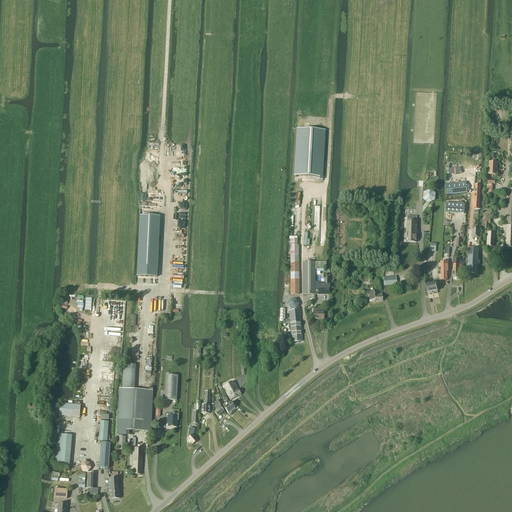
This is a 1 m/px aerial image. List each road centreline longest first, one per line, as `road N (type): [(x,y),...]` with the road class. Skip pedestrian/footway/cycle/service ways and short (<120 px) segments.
road 1 (tertiary): [(154,511),(334,359),(468,306),(511,279)]
road 2 (track): [(169,0),(162,287),(147,295),(138,377)]
